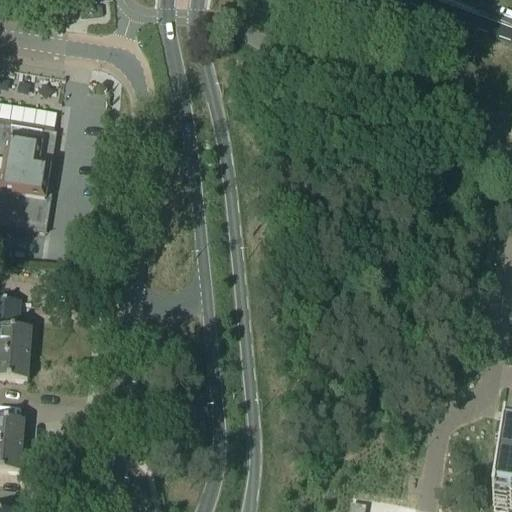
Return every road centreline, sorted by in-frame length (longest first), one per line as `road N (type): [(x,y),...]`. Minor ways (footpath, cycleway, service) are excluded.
road 1 (secondary): [(248,511),(254,441),(231,206),(195,34),(196,0)]
road 2 (residential): [(130,290),(142,122),(134,74),(107,52),(0,35)]
road 3 (secondary): [(165,0),(204,286)]
road 4 (secondary): [(204,286),(218,424),(204,511)]
road 5 (residential): [(109,511),(130,290)]
